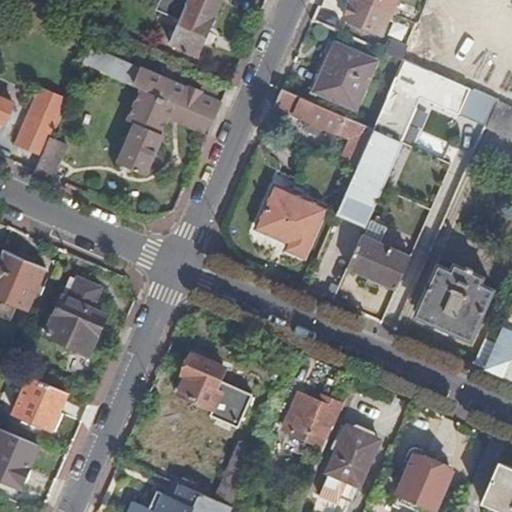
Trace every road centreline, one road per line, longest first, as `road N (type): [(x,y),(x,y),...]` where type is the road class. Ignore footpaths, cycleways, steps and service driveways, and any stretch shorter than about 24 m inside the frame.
road 1 (residential): [(180,269),(511,414)]
road 2 (residential): [(180,269),(297,0)]
road 3 (residential): [(180,269),(74,511)]
road 4 (residential): [(0,189),(180,269)]
